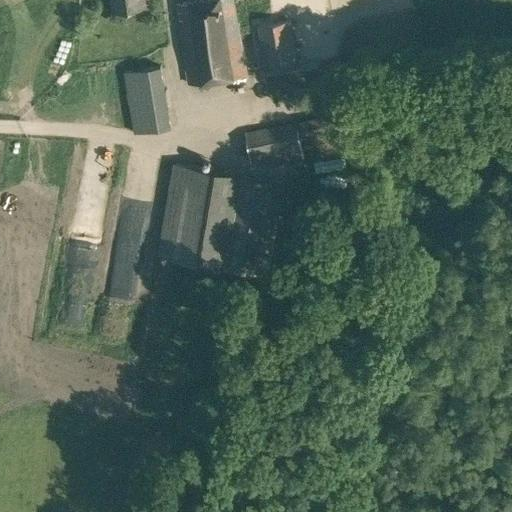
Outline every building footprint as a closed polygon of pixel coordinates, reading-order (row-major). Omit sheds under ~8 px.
[(112,0),(115,9),(146,4),(144,0),(112,0)] [(233,0),(187,0),(177,2),(190,81),(245,72),(233,0)] [(290,17),(257,23),(265,69),(299,63),(290,17)] [(124,69),(129,97),(135,130),(171,123),(161,63),(124,69)] [(361,108),(245,128),(252,165),(305,153),(317,150),(320,158),(349,152),(349,147),(368,141),(361,108)] [(244,172),(173,160),(158,253),(228,266),(244,172)] [(114,194),(92,193),(89,248),(111,249),(114,194)] [(153,274),(158,239),(132,236),(120,337),(142,340),(147,305),(138,304),(142,272),(153,274)]
